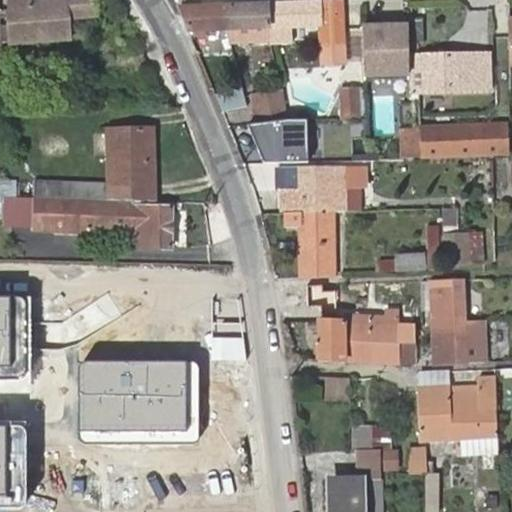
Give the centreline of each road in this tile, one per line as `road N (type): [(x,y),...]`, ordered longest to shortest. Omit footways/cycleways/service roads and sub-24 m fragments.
road 1 (residential): [(152,0),(260,281),(287,511)]
road 2 (unknown): [(260,281),(158,280),(73,331),(27,334)]
